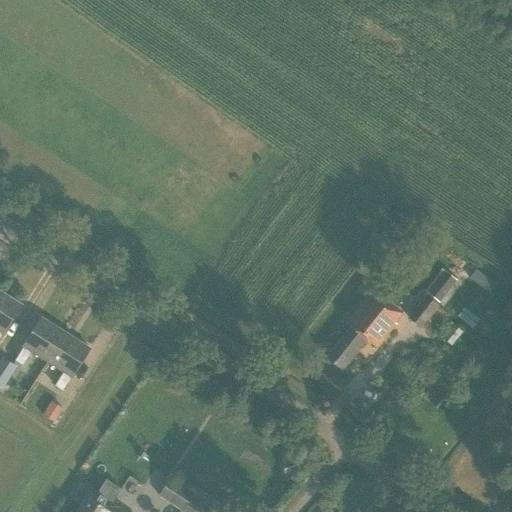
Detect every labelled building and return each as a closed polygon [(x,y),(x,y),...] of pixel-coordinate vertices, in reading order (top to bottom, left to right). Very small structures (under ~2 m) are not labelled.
[(432,283),(434,285),(427,293),(439,303),(457,280),(443,269),(432,283)] [(404,313),(375,290),(347,325),(351,328),(326,359),(342,371),(366,341),(377,349),(397,324),(396,323),(404,313)] [(22,306),(0,292),(0,339),(3,335),(4,335),(22,306)] [(422,329),(432,337),(449,315),(439,307),(426,296),(408,318),(421,330),(422,329)] [(67,334),(42,319),(24,348),(16,362),(23,367),(32,353),(48,363),(67,334)] [(91,350),(67,334),(48,363),(65,374),(56,387),(64,392),(72,379),(73,379),(91,350)] [(42,423),(56,429),(63,415),(48,408),(42,423)] [(123,511),(112,505),(122,491),(107,481),(97,495),(91,491),(76,511),(123,511)] [(169,503),(182,511),(210,511),(213,507),(180,486),(169,503)]
